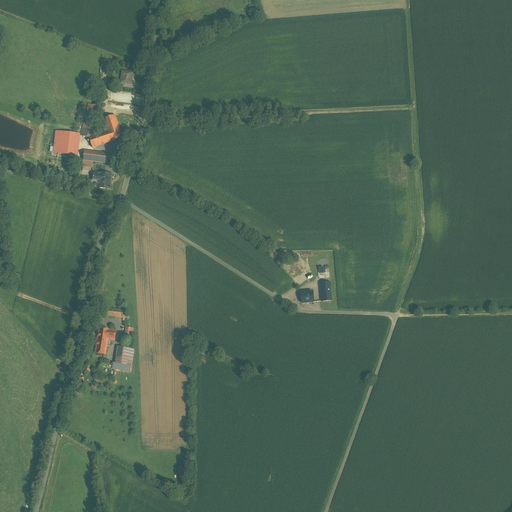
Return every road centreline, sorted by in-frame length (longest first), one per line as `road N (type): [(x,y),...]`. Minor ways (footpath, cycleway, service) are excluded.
road 1 (unclassified): [(125,188),(289,302),(393,312),(323,511)]
road 2 (unclassified): [(125,188),(105,234),(38,511)]
road 3 (track): [(141,119),(413,107)]
road 4 (unclassified): [(162,0),(125,188)]
